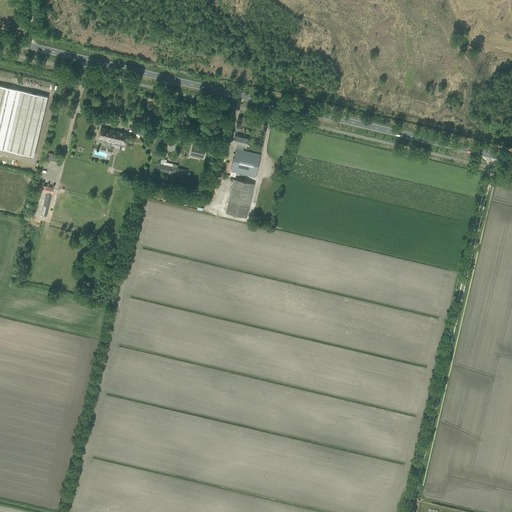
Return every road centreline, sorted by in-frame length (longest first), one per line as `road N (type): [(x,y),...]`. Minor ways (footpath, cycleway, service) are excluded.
road 1 (tertiary): [(497,157),(28,46)]
road 2 (unclassified): [(411,511),(497,157)]
